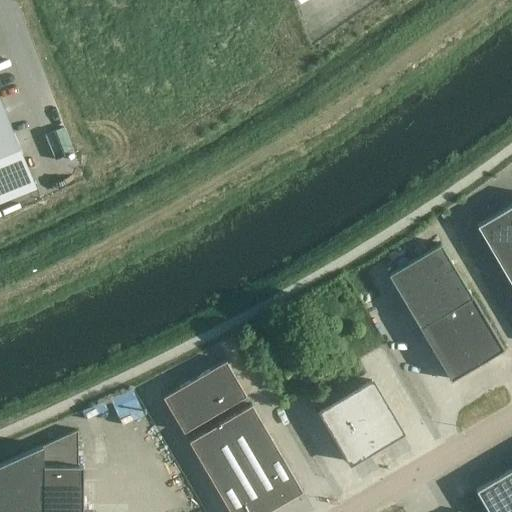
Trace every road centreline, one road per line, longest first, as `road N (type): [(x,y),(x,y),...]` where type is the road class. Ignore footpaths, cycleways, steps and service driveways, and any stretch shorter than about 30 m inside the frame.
road 1 (track): [(508,0),(360,111),(152,234),(0,307)]
road 2 (unclassified): [(352,511),(511,420)]
road 3 (unclassified): [(64,169),(0,3)]
